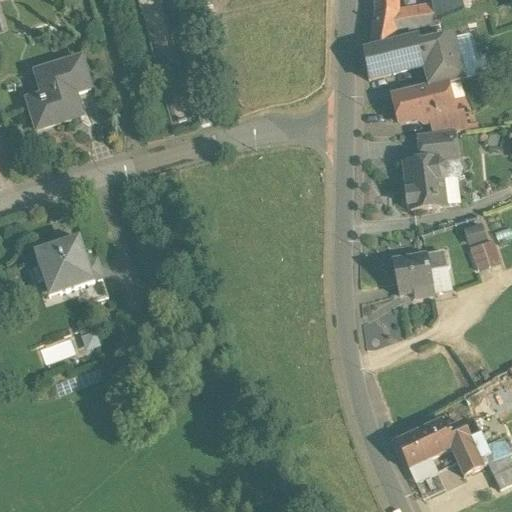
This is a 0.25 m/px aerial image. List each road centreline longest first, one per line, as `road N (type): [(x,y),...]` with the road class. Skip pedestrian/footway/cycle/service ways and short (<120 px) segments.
road 1 (residential): [(343,129),(345,327),(359,401),(401,511)]
road 2 (residential): [(0,208),(185,153),(275,133),(343,129)]
road 3 (residential): [(347,0),(343,129)]
